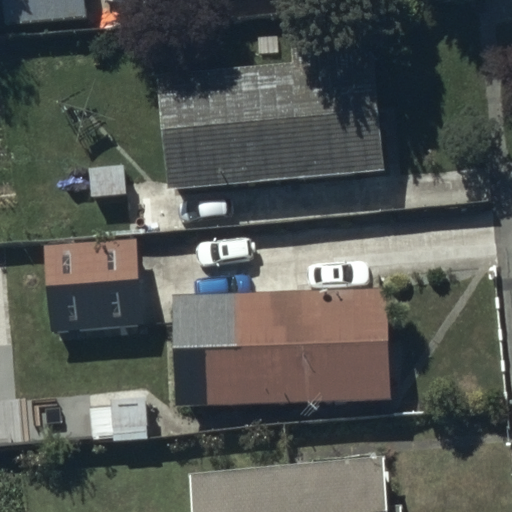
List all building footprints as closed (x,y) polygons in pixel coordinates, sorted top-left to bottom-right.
[(83,0),(6,0),(9,30),(86,23),(83,0)] [(294,71),(157,82),(167,198),(384,178),(371,41),(292,48),(294,71)] [(136,245),(46,252),(52,337),(142,331),(136,245)] [(387,296),(173,302),(176,414),(391,407),(387,296)] [(399,511),(385,511),(381,466),(190,484),(192,511),(402,511),(399,511)]
